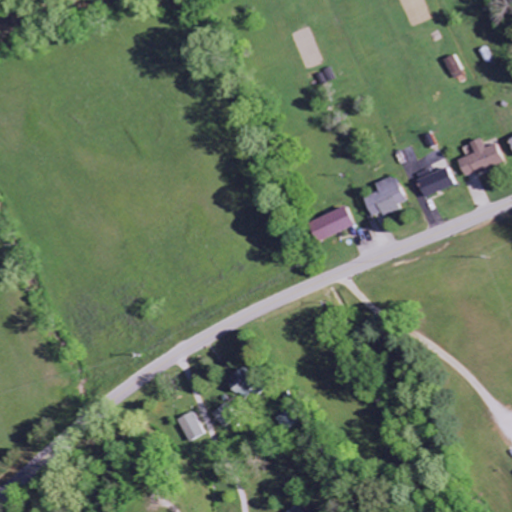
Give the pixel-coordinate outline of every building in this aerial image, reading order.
[(467,143),(472,154),(456,161),(465,180),(503,163),(494,144),(483,149),(478,139),(467,143)] [(455,187),(448,168),(431,175),(430,171),(416,176),(424,199),(455,187)] [(407,202),(395,176),(375,186),(377,192),(362,199),(371,219),(382,214),(383,218),(400,210),(399,206),(407,202)] [(306,225),(317,246),(354,227),(344,206),(306,225)] [(234,373),(237,379),(226,384),(233,397),(240,394),(242,398),(255,391),(244,368),(234,373)] [(187,444),(203,436),(191,412),(174,421),(187,444)]
